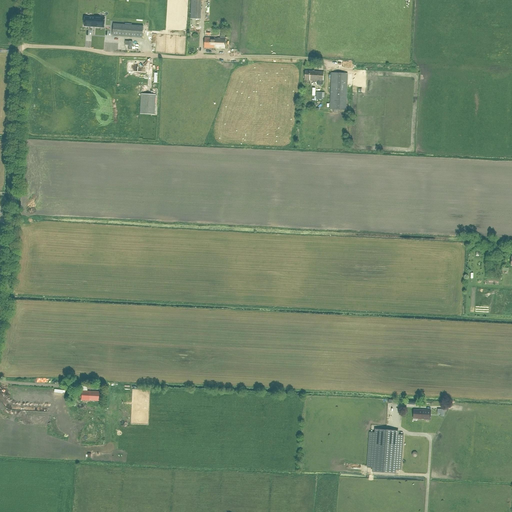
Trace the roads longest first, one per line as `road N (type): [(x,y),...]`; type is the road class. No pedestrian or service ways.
road 1 (unclassified): [(0,318),(22,0)]
road 2 (track): [(20,45),(321,60)]
